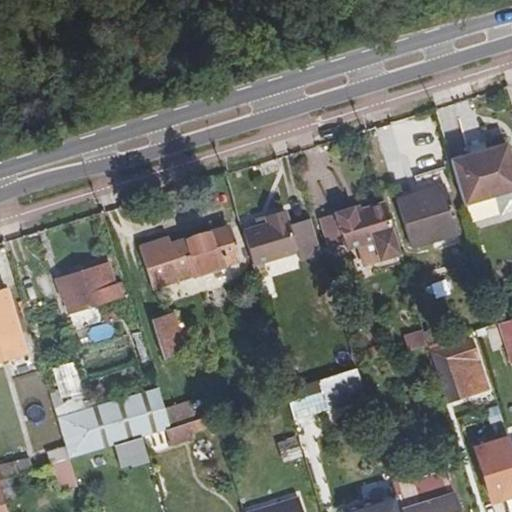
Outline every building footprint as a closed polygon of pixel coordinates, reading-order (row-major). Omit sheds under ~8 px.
[(382,158),(399,158),(398,128),(382,128),(382,158)] [(467,144),(469,151),(487,145),(485,138),(467,144)] [(469,151),(450,156),(464,202),(495,193),(500,212),(511,208),(511,161),(506,140),(487,145),(469,151)] [(397,197),(412,244),(459,229),(445,181),(397,197)] [(386,203),(365,210),(358,212),(355,206),(337,212),(348,246),(376,238),(382,256),(401,251),(386,203)] [(323,251),(312,216),(288,223),(284,209),(264,214),(266,222),(243,229),(253,262),(296,250),(298,258),(323,251)] [(151,284),(240,257),(233,237),(229,238),(225,223),(168,240),(166,235),(138,244),(151,284)] [(85,306),(120,297),(110,263),(59,277),(66,299),(82,295),(85,306)] [(0,357),(26,350),(6,287),(0,288),(0,357)] [(185,348),(173,307),(153,315),(165,354),(185,348)] [(511,318),(499,322),(495,323),(506,364),(511,361),(511,318)] [(477,338),(439,349),(454,398),(474,392),(464,361),(481,356),(477,338)] [(55,366),(64,394),(82,388),(74,360),(55,366)] [(367,394),(358,366),(291,386),(285,388),(294,417),(367,394)] [(157,384),(58,414),(70,455),(166,425),(170,424),(157,384)] [(187,419),(191,430),(219,421),(215,410),(187,419)] [(170,424),(166,425),(171,442),(192,435),(191,430),(187,419),(170,424)] [(468,444),(482,503),(511,495),(511,426),(507,427),(509,434),(468,444)] [(280,463),(302,459),(297,436),(275,440),(280,463)] [(118,468),(146,461),(140,437),(112,444),(118,468)] [(78,479),(70,455),(53,460),(61,484),(78,479)] [(395,486),(397,492),(402,511),(461,511),(447,468),(420,477),(395,486)] [(393,481),(395,486),(420,477),(418,472),(393,481)] [(0,511),(9,511),(0,483),(0,511)] [(304,511),(297,485),(244,501),(247,511),(304,511)] [(378,511),(402,511),(397,492),(365,502),(368,509),(377,506),(378,511)] [(357,511),(378,511),(377,506),(368,509),(365,502),(355,505),(357,511)]
